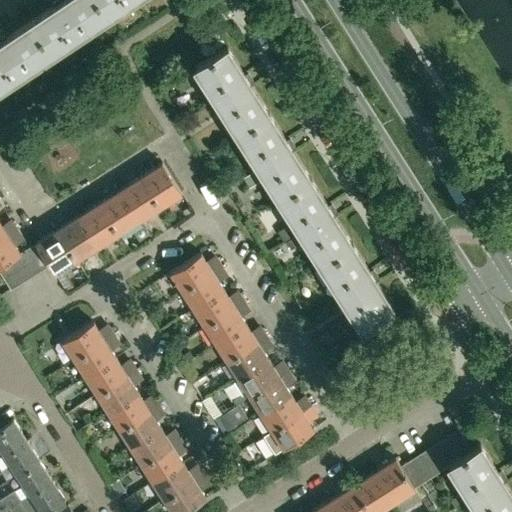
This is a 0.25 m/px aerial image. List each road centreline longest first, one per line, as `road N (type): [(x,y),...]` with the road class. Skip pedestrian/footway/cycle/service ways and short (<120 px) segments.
road 1 (residential): [(352,445),(201,212),(95,281)]
road 2 (residential): [(248,0),(444,308)]
road 3 (primary): [(290,0),(475,290)]
road 4 (primary): [(505,270),(334,0)]
road 5 (residential): [(246,511),(95,281)]
road 6 (residential): [(109,511),(30,392),(0,373)]
road 7 (residential): [(352,445),(480,364)]
road 8 (residential): [(246,511),(352,445)]
